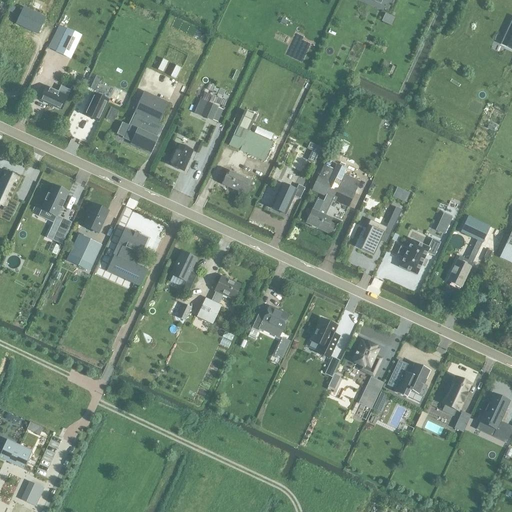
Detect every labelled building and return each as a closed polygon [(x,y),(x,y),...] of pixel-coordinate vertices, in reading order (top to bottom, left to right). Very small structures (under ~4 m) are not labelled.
[(23,9),(16,23),(38,34),(45,19),(23,9)] [(56,52),(70,59),(81,36),(66,30),(56,52)] [(0,67),(0,92),(7,95),(16,75),(0,67)] [(96,76),(90,89),(95,91),(101,78),(96,76)] [(209,84),(206,90),(212,93),(215,87),(209,84)] [(46,88),(40,100),(61,110),(70,91),(60,86),(57,93),(46,88)] [(220,89),(217,95),(223,98),(226,92),(220,89)] [(135,114),(124,138),(132,142),(131,143),(151,152),(157,139),(155,138),(161,126),(158,125),(168,104),(144,93),(134,114),(135,114)] [(205,93),(202,99),(208,102),(211,95),(205,93)] [(98,122),(108,100),(94,94),(84,116),(98,122)] [(212,96),(210,101),(216,104),(219,99),(212,96)] [(212,121),(218,108),(207,103),(201,116),(212,121)] [(107,119),(113,122),(117,112),(111,109),(107,119)] [(228,145),(263,161),(271,142),(248,131),(255,116),(243,110),(228,145)] [(184,172),(193,151),(177,144),(168,165),(184,172)] [(310,156),(308,161),(314,164),(316,158),(310,156)] [(324,166),(312,191),(325,196),(332,200),(348,207),(360,182),(324,166)] [(222,185),(246,195),(252,182),(228,171),(222,185)] [(0,208),(12,214),(13,212),(17,204),(8,199),(18,179),(5,173),(1,180),(0,179),(0,208)] [(285,215),(293,197),(299,199),(304,188),(298,185),(296,191),(281,184),(271,208),(285,215)] [(64,201),(67,193),(52,186),(48,194),(47,194),(44,201),(45,201),(41,210),(57,217),(60,208),(61,209),(65,202),(64,201)] [(397,188),(393,197),(405,203),(409,193),(397,188)] [(325,215),(332,200),(325,196),(323,201),(317,199),(312,209),(306,223),(331,235),(335,225),(331,223),(333,219),(325,215)] [(84,228),(98,235),(109,213),(94,206),(93,209),(91,209),(89,212),(91,214),(84,228)] [(402,211),(395,208),(388,224),(394,227),(402,211)] [(461,231),(483,242),(491,225),(468,214),(461,231)] [(61,245),(72,223),(62,218),(52,241),(61,245)] [(386,228),(374,222),(369,232),(365,230),(362,238),(366,239),(361,250),(373,256),(386,228)] [(439,225),(436,231),(444,234),(446,229),(439,225)] [(125,229),(113,255),(114,255),(115,254),(136,264),(148,239),(125,229)] [(511,262),(511,230),(499,257),(511,262)] [(79,236),(71,255),(85,261),(93,243),(79,236)] [(401,247),(397,255),(403,258),(399,267),(416,275),(422,264),(423,260),(424,260),(427,253),(434,256),(439,243),(432,240),(428,248),(411,240),(407,249),(407,250),(401,247)] [(52,243),(48,252),(56,256),(60,247),(52,243)] [(190,272),(196,259),(182,252),(171,275),(185,281),(182,288),(189,291),(196,275),(190,272)] [(114,255),(107,271),(107,272),(110,266),(135,278),(132,284),(140,287),(147,270),(136,264),(115,254),(114,255)] [(447,281),(460,288),(470,268),(456,261),(447,281)] [(215,292),(211,301),(218,304),(223,295),(233,300),(240,285),(221,277),(215,291),(215,292)] [(221,306),(218,304),(211,301),(206,298),(197,318),(213,325),(221,306)] [(183,305),(177,318),(185,321),(191,308),(183,305)] [(252,328),(247,338),(253,341),(258,331),(260,328),(279,338),(282,330),(282,331),(289,316),(269,307),(264,317),(258,315),(252,328)] [(321,319),(310,342),(320,346),(317,353),(329,359),(339,339),(333,337),(334,335),(333,334),(337,326),(321,319)] [(282,339),(275,355),(282,359),(290,342),(282,339)] [(360,370),(373,376),(380,359),(374,357),(377,350),(375,349),(376,347),(367,343),(366,345),(361,343),(356,353),(355,353),(355,355),(353,360),(356,361),(355,363),(362,366),(360,370)] [(332,358),(325,374),(332,377),(339,361),(332,358)] [(393,371),(387,385),(398,390),(407,395),(409,391),(422,397),(427,387),(423,384),(429,372),(425,370),(423,372),(413,367),(409,376),(405,374),(404,375),(393,371)] [(334,374),(328,386),(334,389),(340,377),(334,374)] [(366,422),(384,381),(369,375),(352,416),(366,422)] [(448,395),(443,404),(458,411),(462,401),(463,402),(467,394),(466,394),(470,384),(467,383),(467,382),(459,379),(456,378),(451,387),(448,386),(445,393),(448,395)] [(381,393),(373,409),(381,412),(388,396),(381,393)] [(509,401),(493,393),(480,421),(496,429),(509,401)] [(462,412),(455,429),(463,432),(470,416),(462,412)] [(8,414),(6,419),(18,425),(20,420),(8,414)] [(30,423),(27,430),(35,434),(39,427),(30,423)] [(7,440),(0,454),(0,458),(11,464),(19,446),(7,440)] [(19,446),(11,464),(24,470),(32,451),(19,446)] [(30,482),(27,488),(41,494),(44,489),(30,482)] [(24,495),(21,500),(35,507),(38,501),(24,495)]
